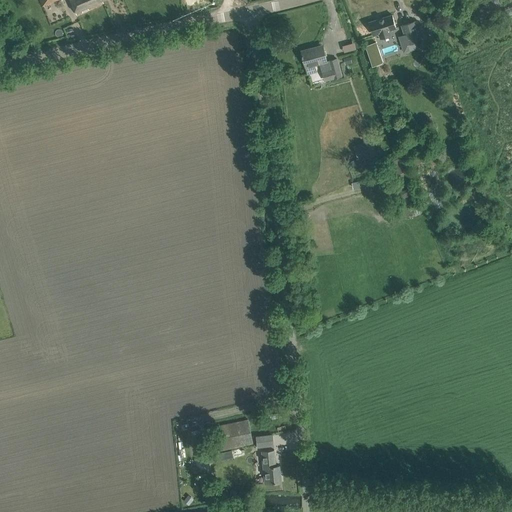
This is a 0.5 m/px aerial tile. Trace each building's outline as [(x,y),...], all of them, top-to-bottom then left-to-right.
[(102,0),(70,0),(76,15),(103,3),(102,0)] [(392,34),(391,30),(397,28),(393,14),(370,21),(374,35),(380,33),(381,38),(392,34)] [(406,34),(399,36),(404,52),(410,50),(408,44),(409,44),(415,42),(418,41),(422,40),(415,20),(403,25),(406,34)] [(345,51),(357,48),(356,41),(343,45),(345,51)] [(366,45),(373,66),(383,62),(376,41),(366,45)] [(302,50),(307,67),(321,63),(325,80),(342,76),(337,58),(327,61),(324,46),(311,50),(311,48),(302,50)] [(354,146),(360,160),(376,154),(370,140),(354,146)] [(411,157),(415,164),(427,159),(423,152),(411,157)] [(388,169),(393,180),(409,173),(404,162),(388,169)] [(375,177),(353,181),(354,187),(376,183),(375,177)] [(400,195),(401,199),(411,195),(414,200),(414,202),(419,200),(415,189),(400,195)] [(218,425),(224,449),(254,443),(248,419),(218,425)] [(258,446),(274,444),(273,432),(257,434),(258,446)] [(265,450),(262,451),(263,459),(266,483),(282,481),(280,465),(276,465),(274,449),(265,450)] [(184,500),(189,505),(193,501),(187,496),(184,500)]
